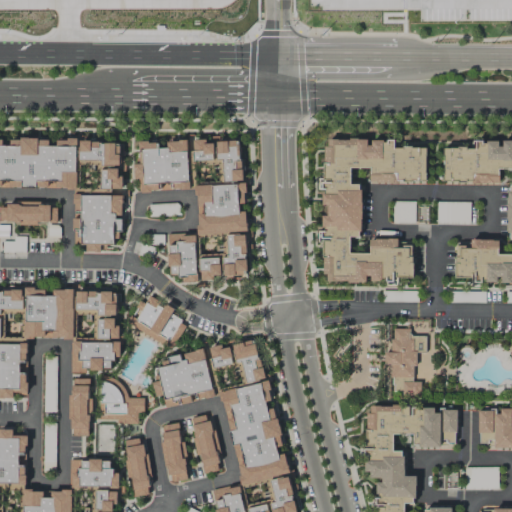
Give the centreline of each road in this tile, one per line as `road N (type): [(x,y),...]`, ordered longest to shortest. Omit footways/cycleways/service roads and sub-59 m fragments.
road 1 (residential): [(346,511),(278,193)]
road 2 (residential): [(278,193),(272,241),(281,318),(324,511)]
road 3 (primary): [(275,97),(511,99)]
road 4 (primary): [(130,90),(275,97)]
road 5 (primary): [(144,52),(0,52)]
road 6 (primary): [(275,59),(144,52)]
road 7 (primary): [(0,90),(130,90)]
